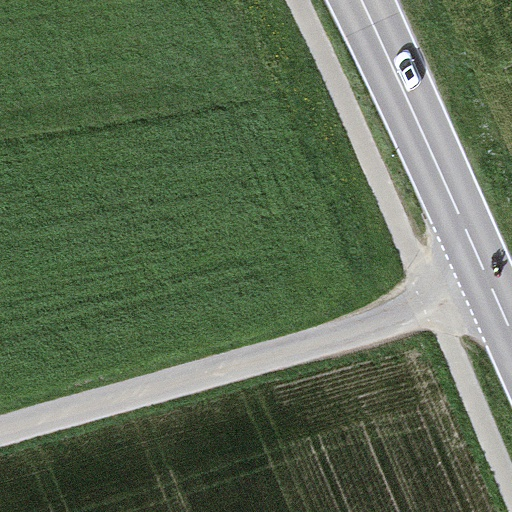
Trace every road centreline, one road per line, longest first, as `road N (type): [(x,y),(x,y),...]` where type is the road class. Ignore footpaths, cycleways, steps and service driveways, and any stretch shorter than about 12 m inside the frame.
road 1 (track): [(0,435),(368,329),(488,277)]
road 2 (secondary): [(364,0),(511,329)]
